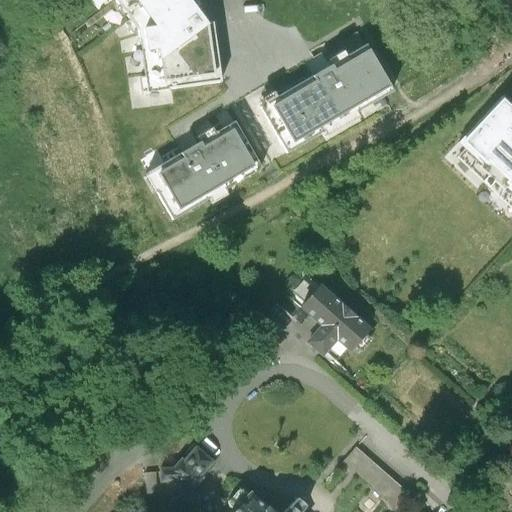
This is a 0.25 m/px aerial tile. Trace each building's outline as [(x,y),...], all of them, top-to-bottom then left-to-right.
[(193,0),(115,0),(146,41),(153,91),(217,82),(209,22),(193,0)] [(359,36),(259,93),(292,150),(392,92),(359,36)] [(511,106),(502,97),(458,143),(478,162),(469,171),(501,201),(510,192),(511,194),(511,106)] [(236,111),(144,164),(175,218),(267,165),(236,111)] [(511,194),(510,192),(501,201),(511,210),(511,194)] [(368,330),(319,287),(300,308),(321,327),(307,343),(332,365),(347,349),(349,351),(368,330)] [(134,417),(128,428),(147,437),(152,427),(157,429),(162,419),(143,409),(138,419),(134,417)] [(213,465),(193,448),(175,469),(160,471),(161,482),(176,481),(178,502),(194,502),(193,488),(213,465)] [(355,448),(340,467),(391,511),(393,511),(409,496),(355,448)] [(294,502),(285,511),(269,511),(243,490),(239,491),(227,502),(228,506),(233,511),(303,511),(304,511),(294,502)]
